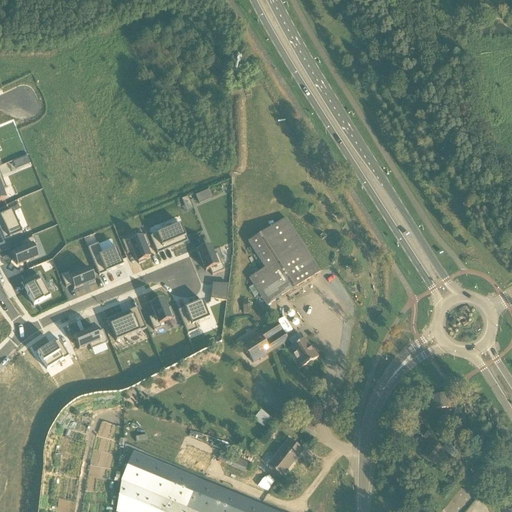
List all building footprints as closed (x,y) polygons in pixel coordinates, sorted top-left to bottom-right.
[(0,202),(8,200),(1,180),(4,179),(1,172),(0,172),(0,202)] [(17,209),(0,214),(0,217),(9,239),(26,234),(17,209)] [(259,294),(267,306),(320,273),(286,219),(270,229),(248,243),(265,269),(249,279),(253,285),(248,289),(254,298),(259,294)] [(180,227),(157,236),(163,253),(187,244),(180,227)] [(128,239),(121,241),(126,254),(131,253),(135,264),(137,263),(137,265),(144,262),(144,261),(149,260),(141,239),(129,242),(128,239)] [(16,255),(14,255),(17,262),(18,262),(20,267),(40,261),(36,249),(39,248),(37,241),(25,244),(26,250),(15,254),(16,255)] [(211,243),(198,247),(206,268),(211,267),(213,273),(225,269),(222,263),(220,264),(211,243)] [(118,250),(95,257),(102,275),(125,267),(118,250)] [(70,270),(62,272),(67,285),(73,282),(75,289),(96,282),(90,267),(71,273),(70,270)] [(40,276),(24,284),(36,307),(52,300),(40,276)] [(212,284),(210,300),(226,302),(228,285),(212,284)] [(204,297),(181,304),(187,322),(210,315),(204,297)] [(157,320),(152,321),(157,334),(164,332),(162,329),(174,325),(166,304),(161,305),(161,304),(153,307),(153,308),(152,308),(157,320)] [(133,310),(110,318),(116,336),(141,328),(133,310)] [(283,345),(289,341),(277,322),(241,345),(253,364),(283,345)] [(95,327),(74,333),(79,347),(100,341),(100,344),(107,342),(102,329),(96,332),(95,327)] [(283,345),(299,370),(318,358),(313,350),(311,351),(304,340),(292,347),(289,341),(283,345)] [(58,342),(38,354),(47,370),(69,358),(58,342)] [(15,371),(18,375),(29,363),(26,359),(15,371)] [(19,377),(15,381),(32,396),(40,386),(43,389),(48,383),(38,374),(34,378),(25,370),(24,371),(23,370),(18,376),(19,377)] [(3,398),(0,405),(0,417),(12,423),(21,406),(24,400),(6,392),(3,398)] [(429,398),(429,409),(453,408),(452,393),(429,398)] [(264,428),(272,418),(262,410),(254,419),(264,428)] [(0,459),(2,460),(5,438),(8,439),(9,431),(0,430),(0,459)] [(445,453),(437,446),(442,441),(430,431),(421,442),(429,449),(424,456),(436,465),(445,453)] [(289,441),(268,467),(282,477),(302,451),(289,441)] [(274,511),(234,495),(145,458),(135,453),(123,482),(117,511),(274,511)] [(245,473),(249,464),(236,458),(232,467),(245,473)]
